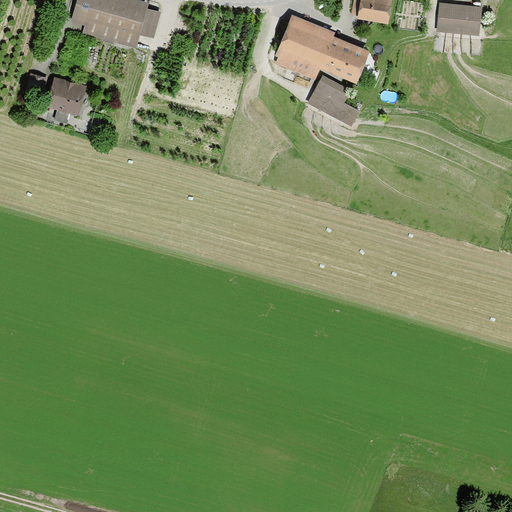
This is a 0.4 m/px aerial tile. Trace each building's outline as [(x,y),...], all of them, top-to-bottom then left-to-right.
[(78,0),(74,19),(88,23),(86,32),(134,45),(138,32),(152,36),(159,11),(117,0),(78,0)] [(387,0),(355,0),(353,13),(385,18),(388,0),(387,0)] [(480,10),(440,6),(438,27),(478,31),(480,10)] [(277,61),(314,77),(321,61),(354,75),(363,53),(292,24),(277,61)] [(45,78),(32,75),(28,89),(41,93),(45,78)] [(349,91),(322,77),(310,99),(344,118),(350,106),(343,102),(349,91)] [(71,108),(77,110),(83,87),(74,84),(75,82),(66,79),(65,84),(56,81),(50,102),(59,104),(55,119),(67,122),(71,108)]
